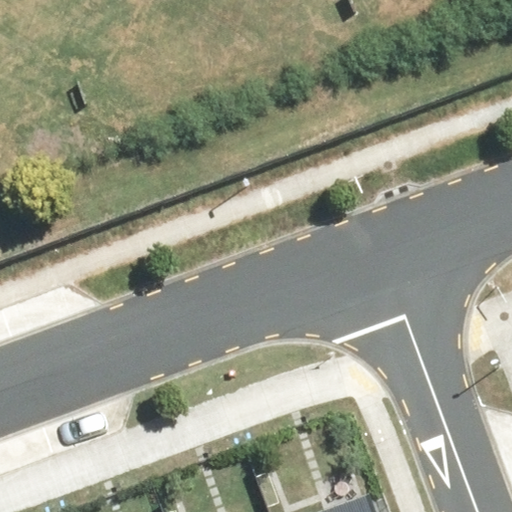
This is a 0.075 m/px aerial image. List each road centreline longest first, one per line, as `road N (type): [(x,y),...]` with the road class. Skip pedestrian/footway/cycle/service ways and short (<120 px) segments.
road 1 (residential): [(0,390),(372,255)]
road 2 (residential): [(372,255),(473,511)]
road 3 (residential): [(372,255),(511,201)]
